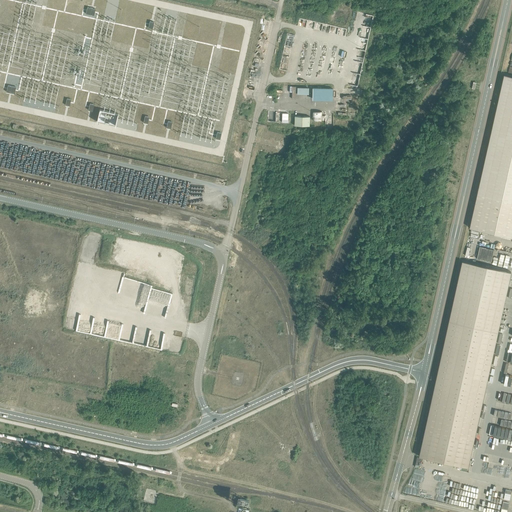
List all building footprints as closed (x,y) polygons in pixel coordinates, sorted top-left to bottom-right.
[(504,74),(469,227),(471,227),(511,236),(511,76),(509,75),(504,74)] [(309,94),(309,87),(290,86),(290,92),(291,92),(291,97),(297,98),(297,93),(309,94)] [(313,87),(312,99),(333,99),(333,87),(313,87)] [(100,109),(97,121),(116,125),(118,113),(100,109)] [(313,111),(313,120),(322,120),(322,111),(313,111)] [(309,126),(310,116),(295,116),(294,125),(309,126)] [(494,250),(479,247),(477,258),(491,262),(494,250)] [(511,254),(495,251),(493,262),(507,265),(507,267),(511,267),(511,254)] [(462,261),(419,456),(468,467),(470,458),(471,450),(485,390),(486,382),(503,305),(505,297),(511,271),(463,261),(462,261)] [(248,503),(249,501),(240,499),(238,506),(247,508),(248,505),(248,503)]
